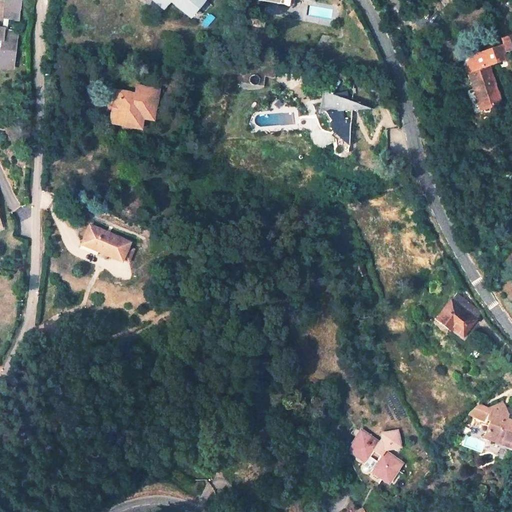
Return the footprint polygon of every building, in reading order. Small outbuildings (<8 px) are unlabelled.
[(29,0),(12,0),(9,18),(26,21),(29,0)] [(155,0),(161,0),(165,3),(185,19),(201,0),(200,0),(145,0),(151,5),(155,0)] [(161,0),(155,0),(151,5),(158,11),(165,3),(161,0)] [(0,63),(18,66),(23,32),(10,29),(11,26),(0,23),(0,63)] [(511,49),(511,34),(501,38),(506,51),(511,49)] [(477,93),(485,113),(500,107),(495,95),(498,94),(489,68),(505,62),(500,48),(469,58),(463,73),(464,76),(466,76),(473,94),(477,93)] [(272,57),(247,54),(245,69),(260,71),(270,73),(272,57)] [(259,82),(260,71),(245,69),(241,69),(235,79),(259,82)] [(148,110),(152,85),(132,81),(130,91),(140,93),(137,107),(148,110)] [(335,107),(337,116),(333,116),(334,124),(350,137),(350,105),(373,103),(347,96),(343,86),(332,91),(324,88),(327,108),(335,107)] [(116,88),(110,117),(135,121),(137,107),(140,93),(130,91),(116,88)] [(120,238),(89,224),(83,240),(102,248),(100,252),(112,257),(123,262),(130,243),(120,238)] [(102,248),(83,240),(81,244),(100,252),(102,248)] [(139,246),(130,243),(123,262),(131,266),(139,246)] [(495,260),(483,273),(487,279),(500,264),(495,260)] [(456,292),(434,320),(449,333),(453,328),(463,336),(482,313),(456,292)] [(383,330),(376,332),(380,344),(387,342),(383,330)] [(511,366),(501,377),(511,387),(511,366)] [(490,419),(483,438),(511,448),(511,420),(505,418),(507,413),(502,400),(488,407),(486,411),(489,412),(486,418),(490,419)] [(376,440),(363,431),(352,447),(365,458),(365,457),(365,458),(366,458),(367,459),(367,460),(367,461),(366,461),(364,465),(366,469),(367,470),(368,470),(369,470),(371,466),(387,478),(400,461),(386,448),(389,444),(405,442),(403,424),(386,426),(386,432),(383,433),(376,440)]
